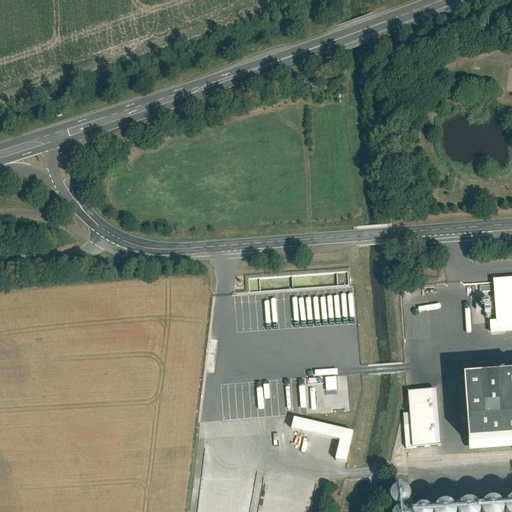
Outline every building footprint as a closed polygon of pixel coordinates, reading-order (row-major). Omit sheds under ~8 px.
[(489,332),(497,331),(497,332),(511,330),(511,279),(493,281),(496,320),(488,321),(489,332)] [(511,370),(463,374),(467,422),(511,418),(511,370)] [(324,391),(335,390),(334,377),(323,377),(324,391)] [(438,445),(433,389),(408,391),(413,447),(438,445)] [(284,430),(332,438),(329,460),(348,463),(353,431),(286,420),(284,430)] [(392,497),(393,491),(379,488),(377,494),(392,497)]
